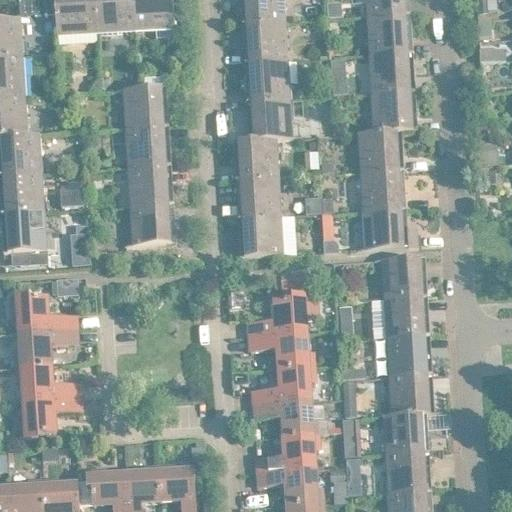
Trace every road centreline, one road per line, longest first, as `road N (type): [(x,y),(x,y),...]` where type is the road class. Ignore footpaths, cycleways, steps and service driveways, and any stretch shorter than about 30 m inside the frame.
road 1 (residential): [(445,0),(471,324)]
road 2 (residential): [(112,273),(118,430),(226,427)]
road 3 (residential): [(220,265),(211,0)]
road 4 (tertiary): [(471,324),(483,511)]
